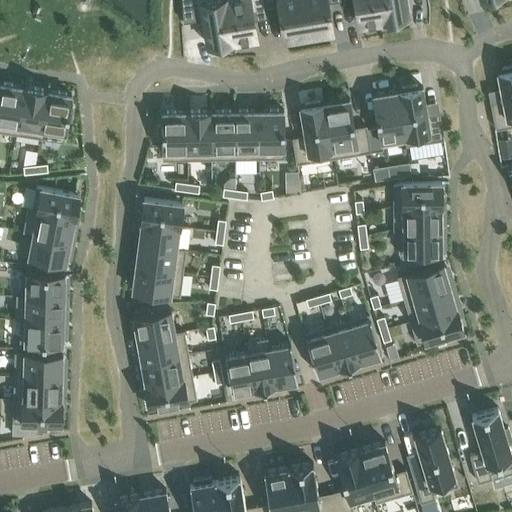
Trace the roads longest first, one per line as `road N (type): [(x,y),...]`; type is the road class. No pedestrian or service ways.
road 1 (residential): [(142,452),(113,313),(136,96),(149,74),(160,66),(256,79),(362,56),(464,52)]
road 2 (residential): [(142,452),(323,420),(510,365)]
road 3 (residential): [(510,365),(484,270),(497,195),(469,122),(464,52)]
road 4 (residential): [(0,478),(142,452)]
